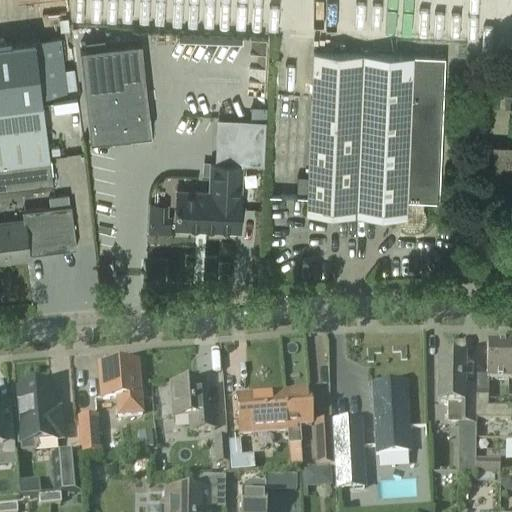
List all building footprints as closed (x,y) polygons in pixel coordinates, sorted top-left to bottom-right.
[(320,0),(321,9),(491,12),(490,0),(320,0)] [(66,96),(58,36),(35,39),(34,38),(0,42),(0,188),(53,182),(42,99),(66,96)] [(81,46),(90,139),(151,133),(141,40),(81,46)] [(437,200),(443,57),(313,52),(308,177),(296,176),(295,195),(307,196),(307,212),(399,215),(399,220),(401,225),(406,229),(412,229),(416,228),(421,224),(423,222),(424,217),(424,212),(422,208),(422,199),(437,200)] [(180,113),(218,114),(215,161),(210,161),(209,191),(177,189),(175,228),(239,230),(242,163),(244,115),(245,115),(247,80),(182,78),(180,113)] [(266,119),(266,106),(250,105),(250,118),(251,118),(265,119),(266,119)] [(511,145),(486,145),(485,185),(511,185),(511,145)] [(0,221),(0,261),(29,258),(28,253),(76,248),(71,204),(22,210),(23,219),(0,221)] [(508,382),(509,345),(486,345),(485,382),(508,382)] [(437,360),(436,405),(446,405),(446,426),(457,426),(459,425),(461,425),(474,425),(475,421),(475,401),(475,397),(463,397),(463,389),(464,360),(437,360)] [(100,402),(116,401),(117,418),(141,416),(137,363),(97,367),(100,402)] [(375,455),(410,453),(405,383),(371,385),(375,455)] [(172,420),(189,419),(190,433),(214,431),(213,410),(205,411),(203,384),(169,386),(172,420)] [(23,390),(14,391),(19,445),(20,454),(35,452),(34,443),(61,441),(59,418),(52,412),(50,388),(41,388),(37,385),(27,386),(23,390)] [(293,392),(284,393),(286,413),(284,413),(284,418),(286,418),(287,433),(288,446),(301,445),(299,428),(311,427),(308,395),(294,396),(293,392)] [(284,418),(284,413),(286,413),(284,393),(235,397),(238,436),(287,433),(286,418),(284,418)] [(475,401),(475,421),(477,421),(487,421),(487,409),(487,397),(475,397),(475,401)] [(487,409),(487,421),(511,421),(511,409),(487,409)] [(100,454),(96,418),(77,420),(80,456),(100,454)] [(334,427),(338,492),(367,490),(363,425),(334,427)] [(0,453),(0,454),(1,459),(14,458),(12,429),(0,429),(0,453)] [(151,434),(139,435),(141,451),(153,449),(151,434)] [(227,439),(213,440),(215,466),(228,465),(229,465),(227,439)] [(333,443),(316,444),(317,467),(334,467),(333,443)] [(465,475),(474,475),(474,451),(457,451),(457,475),(465,475)] [(75,454),(51,456),(54,496),(79,493),(75,454)] [(499,461),(475,461),(474,475),(474,476),(499,476),(499,461)] [(316,471),(303,472),(303,475),(304,490),(306,490),(318,489),(316,471)] [(504,477),(499,482),(499,488),(504,493),(510,494),(511,492),(511,478),(511,477),(504,477)] [(208,511),(209,510),(224,511),(224,479),(196,479),(196,494),(164,493),(164,511),(208,511)] [(264,511),(265,497),(265,484),(251,484),(248,484),(245,486),(243,488),(241,491),(240,494),(240,496),(239,511),(264,511)] [(59,496),(49,497),(50,506),(60,505),(59,496)] [(49,497),(38,498),(39,507),(50,506),(49,497)]
